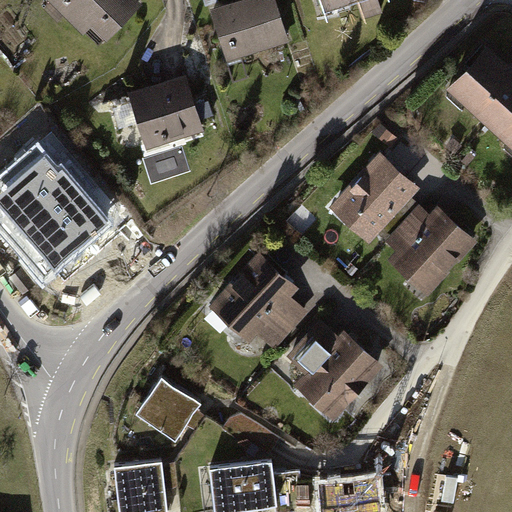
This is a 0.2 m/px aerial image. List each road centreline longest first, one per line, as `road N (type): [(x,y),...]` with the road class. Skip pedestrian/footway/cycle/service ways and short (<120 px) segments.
road 1 (tertiary): [(72,386),(104,334),(193,246),(470,0)]
road 2 (residential): [(413,511),(456,339),(511,247)]
road 3 (tertiary): [(60,511),(55,457),(72,386)]
